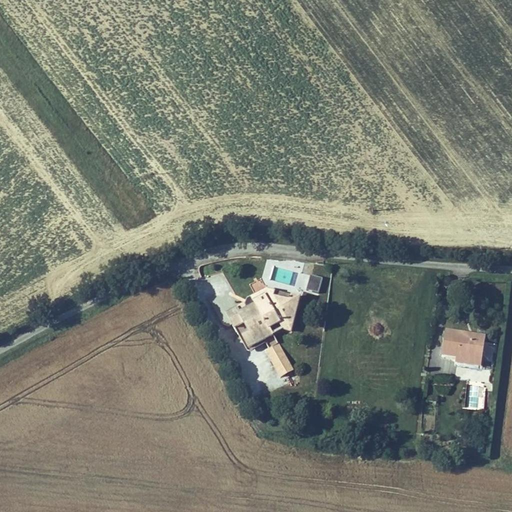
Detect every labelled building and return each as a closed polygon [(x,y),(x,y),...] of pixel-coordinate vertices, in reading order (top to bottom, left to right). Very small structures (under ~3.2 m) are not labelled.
[(299,273),(295,288),(306,291),(310,277),(299,273)] [(307,290),(319,292),(322,277),(310,275),(307,290)] [(255,291),(264,287),(260,279),(251,284),(255,291)] [(238,308),(228,313),(239,333),(242,331),(250,347),(264,339),(274,334),(273,334),(271,328),(282,323),(283,321),(285,321),(290,301),(274,297),(275,290),(267,288),(265,295),(261,298),(258,293),(247,299),(249,303),(247,304),(250,308),(241,313),(238,308)] [(267,288),(258,293),(261,298),(265,295),(267,288)] [(282,323),(271,328),(273,334),(281,330),(292,332),(301,297),(292,295),(290,301),(285,321),(283,321),(282,323)] [(450,329),(447,355),(462,356),(485,359),(487,338),(472,337),(472,332),(450,329)] [(274,334),(264,339),(270,349),(279,343),(274,334)] [(485,359),(462,356),(461,362),(484,364),(485,359)] [(480,409),(481,386),(467,385),(466,408),(480,409)] [(460,459),(475,461),(476,453),(461,451),(460,459)]
